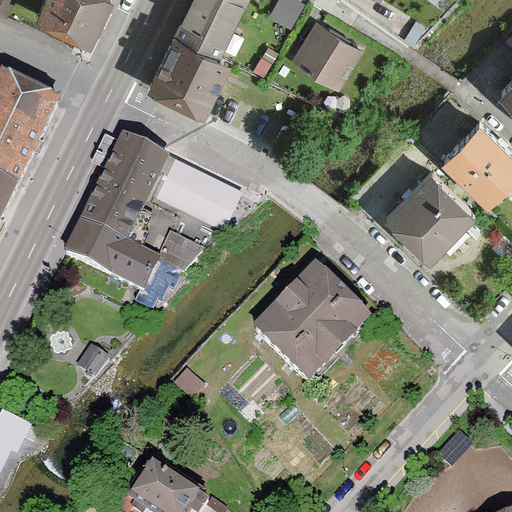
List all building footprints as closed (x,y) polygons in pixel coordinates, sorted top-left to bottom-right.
[(14,0),(0,0),(0,13),(7,17),(14,0)] [(111,0),(42,0),(35,14),(91,42),(111,0)] [(193,0),(150,82),(230,124),(295,0),(193,0)] [(320,25),(297,60),(343,90),(366,55),(320,25)] [(0,68),(0,215),(58,94),(2,66),(0,68)] [(511,169),(511,155),(469,116),(434,153),(484,200),(511,169)] [(168,153),(123,131),(64,247),(144,288),(160,255),(127,238),(168,153)] [(169,206),(228,230),(245,191),(181,164),(173,182),(178,184),(169,206)] [(468,211),(422,168),(380,212),(426,255),(468,211)] [(162,260),(188,276),(203,251),(177,235),(162,260)] [(318,266),(256,332),(308,379),(369,313),(318,266)] [(0,475),(11,450),(0,445),(0,437),(3,431),(0,430),(0,475)] [(235,511),(165,467),(139,507),(147,511),(235,511)]
